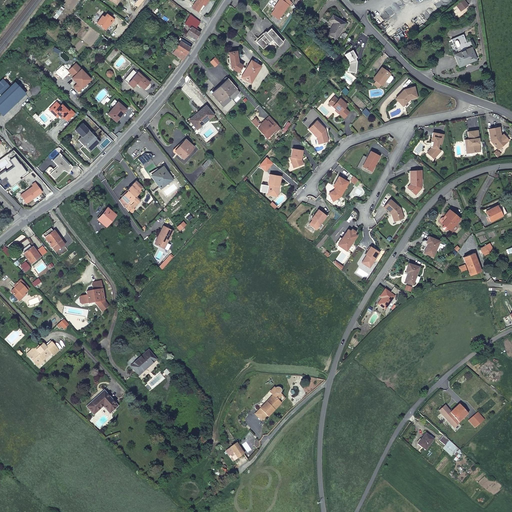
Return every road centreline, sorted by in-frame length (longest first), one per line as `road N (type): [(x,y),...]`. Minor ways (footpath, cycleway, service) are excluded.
road 1 (residential): [(329,384),(347,330),(422,212),(453,183),(511,166)]
road 2 (secondary): [(60,197),(96,169),(173,82),(226,0)]
road 3 (residential): [(511,329),(412,408),(356,511)]
road 4 (residential): [(342,0),(407,67),(476,101)]
road 5 (residential): [(405,124),(346,144),(300,197)]
road 6 (residential): [(323,511),(319,463),(329,384)]
road 7 (residential): [(329,384),(291,412),(239,473)]
